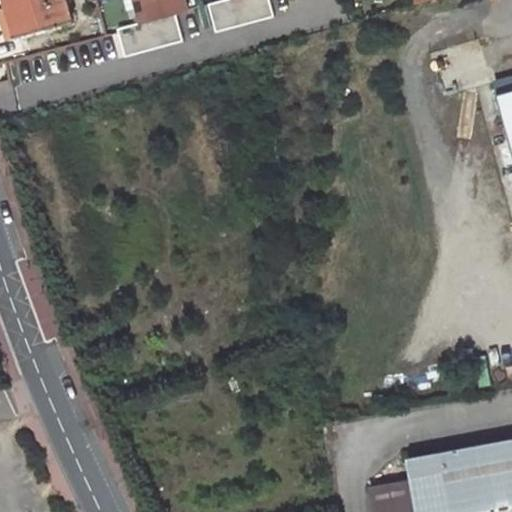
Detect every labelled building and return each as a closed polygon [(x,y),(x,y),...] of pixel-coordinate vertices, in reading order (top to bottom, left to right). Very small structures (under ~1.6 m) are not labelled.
[(29,31),(20,0),(7,0),(16,34),(29,31)] [(73,19),(68,0),(20,0),(29,31),(73,19)] [(223,0),(209,4),(216,32),(276,17),(271,0),(223,0)] [(511,87),(500,91),(511,138),(511,193),(503,196),(510,217),(511,216),(511,87)] [(511,511),(511,434),(414,452),(424,511),(511,511)] [(419,511),(413,474),(375,480),(381,511),(419,511)]
